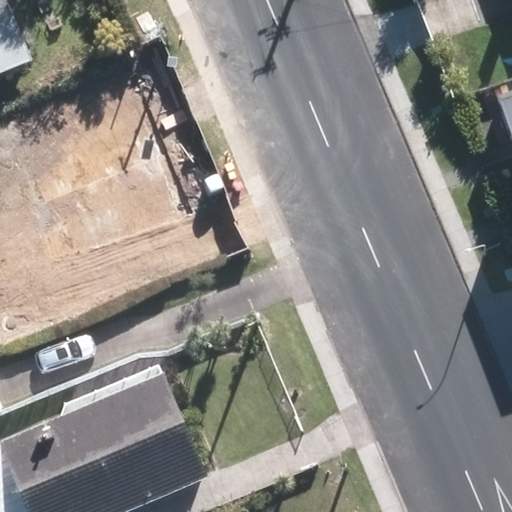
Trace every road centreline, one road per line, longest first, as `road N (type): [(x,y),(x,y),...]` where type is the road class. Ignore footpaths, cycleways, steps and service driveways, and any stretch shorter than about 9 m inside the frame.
road 1 (secondary): [(271,0),(422,348)]
road 2 (secondary): [(422,348),(490,511)]
